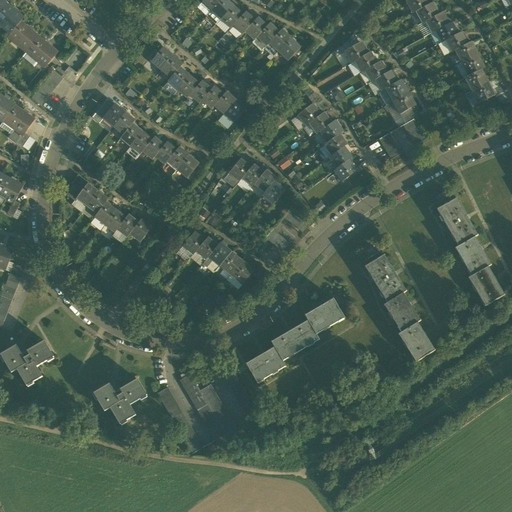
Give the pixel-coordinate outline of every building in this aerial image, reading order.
[(0,0),(0,9),(6,3),(8,0),(0,0)] [(207,17),(212,12),(223,0),(204,0),(202,2),(202,3),(197,8),(207,17)] [(223,0),(212,12),(221,20),(234,7),(226,0),(223,0)] [(274,4),(269,0),(266,0),(263,4),(270,9),(274,4)] [(412,14),(416,12),(429,5),(425,0),(410,0),(406,2),(412,14)] [(507,0),(500,0),(505,9),(510,6),(507,0)] [(2,28),(10,35),(21,21),(24,18),(18,13),(6,3),(0,9),(0,22),(4,26),(2,28)] [(422,24),(426,22),(439,15),(432,4),(429,5),(416,12),(422,24)] [(230,28),(230,29),(233,26),(243,16),(234,7),(221,20),(230,28)] [(212,12),(207,17),(216,26),(221,20),(212,12)] [(416,12),(412,14),(410,15),(416,27),(418,26),(422,24),(416,12)] [(243,16),(233,26),(242,35),(245,32),(255,21),(246,13),(243,16)] [(432,34),(435,32),(448,25),(442,13),(439,15),(426,22),(432,34)] [(245,32),(254,41),(257,38),(267,27),(258,19),(255,21),(245,32)] [(221,20),(216,26),(225,34),(230,28),(221,20)] [(313,29),(320,34),(326,25),(319,20),(313,29)] [(26,53),(28,51),(39,37),(33,32),(34,32),(21,21),(10,35),(9,35),(20,44),(18,47),(26,53)] [(422,24),(418,26),(424,38),(430,35),(432,34),(426,22),(422,24)] [(442,43),(445,41),(458,35),(452,23),(448,25),(435,32),(442,43)] [(492,31),(488,23),(483,26),(487,33),(492,31)] [(267,27),(257,38),(266,47),(269,44),(279,33),(270,24),(267,27)] [(238,39),(242,35),(233,26),(230,29),(229,31),(238,39)] [(269,44),(279,52),(291,39),(282,30),(279,33),(269,44)] [(432,34),(430,35),(436,46),(438,45),(442,43),(435,32),(432,34)] [(451,53),(455,51),(468,44),(461,33),(458,35),(445,41),(451,53)] [(7,38),(18,47),(20,44),(9,35),(7,38)] [(40,37),(39,37),(28,51),(38,60),(36,62),(44,69),(58,53),(52,47),(40,37)] [(264,49),(266,47),(257,38),(254,41),(252,43),(261,52),(264,49)] [(192,43),(186,39),(182,45),(188,49),(192,43)] [(301,48),(291,39),(279,52),(288,61),(301,48)] [(442,43),(438,45),(444,57),(451,53),(445,41),(442,43)] [(455,51),(461,64),(478,55),(471,42),(468,44),(455,51)] [(351,64),(355,62),(367,55),(360,43),(344,52),(351,64)] [(274,57),(279,52),(269,44),(266,47),(264,49),(274,57)] [(202,53),(199,47),(193,51),(197,57),(202,53)] [(151,62),(161,71),(173,57),(163,48),(151,62)] [(406,56),(402,49),(396,52),(400,59),(406,56)] [(26,53),(36,62),(38,60),(28,51),(26,53)] [(370,53),(367,55),(355,62),(361,73),(365,71),(377,64),(370,53)] [(461,64),(468,77),(481,70),(485,68),(478,55),(461,64)] [(161,71),(171,79),(180,68),(183,65),(173,57),(161,71)] [(381,62),(377,64),(365,71),(371,83),(375,81),(387,73),(381,62)] [(223,68),(219,64),(213,70),(218,74),(223,68)] [(468,77),(461,64),(456,67),(463,80),(465,79),(468,77)] [(58,67),(54,72),(63,80),(67,75),(58,67)] [(168,82),(178,90),(190,76),(180,68),(171,79),(168,82)] [(465,79),(472,92),(488,83),(481,70),(468,77),(465,79)] [(391,71),(387,73),(375,81),(382,92),(385,90),(397,83),(391,71)] [(59,84),(63,80),(54,72),(50,76),(58,84),(59,84)] [(50,76),(46,81),(55,88),(58,84),(50,76)] [(187,99),(190,96),(199,85),(190,76),(178,90),(187,99)] [(246,81),(241,76),(236,81),(241,86),(246,81)] [(264,84),(259,79),(252,86),(257,91),(264,84)] [(46,81),(43,85),(51,93),(55,88),(46,81)] [(375,81),(371,83),(368,85),(374,96),(379,94),(382,92),(375,81)] [(397,83),(385,90),(392,103),(408,93),(401,81),(397,83)] [(178,90),(168,82),(163,88),(172,96),(178,90)] [(199,104),(202,101),(211,90),(202,82),(199,85),(190,96),(199,104)] [(495,96),(488,83),(472,92),(478,105),(495,96)] [(36,86),(27,84),(26,91),(34,92),(36,86)] [(43,85),(39,90),(48,97),(51,93),(43,85)] [(212,109),(214,106),(224,95),(214,87),(211,90),(202,101),(212,109)] [(137,95),(130,89),(125,95),(132,101),(137,95)] [(39,90),(35,94),(44,101),(48,97),(39,90)] [(386,106),(392,103),(385,90),(382,92),(379,94),(386,106)] [(346,97),(342,91),(336,94),(340,100),(346,97)] [(214,106),(224,114),(236,101),(226,92),(224,95),(214,106)] [(478,105),(472,92),(464,95),(471,108),(478,105)] [(416,106),(408,93),(392,103),(400,115),(416,106)] [(9,101),(0,94),(0,121),(3,123),(15,106),(9,101)] [(40,106),(44,101),(35,94),(31,99),(40,106)] [(144,103),(139,98),(134,103),(140,108),(144,103)] [(108,99),(103,105),(110,111),(115,104),(108,99)] [(443,107),(439,100),(433,104),(436,110),(443,107)] [(246,109),(236,101),(224,114),(234,123),(246,109)] [(392,103),(386,106),(383,108),(387,113),(389,112),(398,129),(403,126),(405,125),(404,122),(400,115),(392,103)] [(125,113),(115,104),(110,111),(103,119),(103,120),(113,128),(113,127),(125,113)] [(15,105),(15,106),(3,123),(4,124),(6,121),(16,129),(14,131),(21,136),(22,137),(25,134),(35,120),(28,115),(15,105)] [(103,119),(110,111),(103,105),(92,118),(99,124),(103,120),(103,119)] [(298,116),(306,127),(309,124),(321,116),(313,105),(298,116)] [(364,112),(359,105),(353,110),(358,116),(364,112)] [(420,113),(416,106),(400,115),(404,122),(412,118),(420,113)] [(113,127),(123,136),(132,124),(135,121),(125,113),(113,127)] [(317,135),(320,132),(332,124),(324,113),(321,116),(309,124),(315,133),(317,135)] [(234,123),(224,114),(218,122),(228,130),(234,123)] [(109,132),(113,128),(103,120),(99,124),(109,132)] [(403,126),(407,131),(416,125),(413,120),(405,125),(403,126)] [(4,124),(14,131),(16,129),(6,121),(4,124)] [(320,132),(328,143),(340,135),(343,132),(335,121),(332,124),(320,132)] [(4,124),(3,123),(0,126),(0,127),(11,135),(14,131),(4,124)] [(121,139),(130,147),(142,133),(132,124),(123,136),(121,139)] [(310,137),(315,133),(309,124),(306,127),(303,128),(310,137)] [(419,130),(416,125),(407,131),(409,136),(419,130)] [(422,135),(419,130),(409,136),(412,141),(422,135)] [(16,143),(21,136),(14,131),(11,135),(9,138),(16,143)] [(140,155),(143,152),(152,141),(142,133),(130,147),(140,155)] [(16,143),(22,147),(29,137),(25,134),(22,137),(21,136),(16,143)] [(263,134),(255,140),(260,146),(268,140),(263,134)] [(379,140),(382,145),(392,139),(389,134),(384,137),(379,140)] [(328,143),(325,145),(332,156),(344,147),(347,145),(340,135),(328,143)] [(425,140),(422,135),(412,141),(415,146),(425,140)] [(22,147),(29,152),(36,142),(29,137),(22,147)] [(152,160),(155,157),(164,146),(154,138),(152,141),(143,152),(152,160)] [(382,145),(385,150),(395,144),(392,139),(382,145)] [(165,165),(167,162),(177,151),(167,143),(164,146),(155,157),(165,165)] [(385,150),(388,155),(398,149),(395,144),(385,150)] [(329,159),(332,156),(325,145),(319,150),(327,160),(329,159)] [(140,155),(130,147),(126,152),(135,160),(140,155)] [(329,159),(337,169),(349,160),(352,158),(344,147),(332,156),(329,159)] [(167,162),(177,170),(189,156),(179,148),(177,151),(167,162)] [(401,154),(398,149),(388,155),(391,160),(401,154)] [(105,155),(99,150),(94,156),(100,161),(105,155)] [(28,155),(21,156),(21,165),(29,165),(28,155)] [(199,164),(189,156),(177,170),(187,178),(195,169),(199,164)] [(291,165),(286,157),(277,164),(283,171),(291,165)] [(239,182),(242,179),(251,168),(241,159),(231,172),(229,174),(239,182)] [(357,171),(349,160),(337,169),(334,172),(342,182),(357,171)] [(252,188),(254,185),(264,174),(254,165),(251,168),(242,179),(252,188)] [(195,169),(187,178),(192,182),(199,172),(195,169)] [(221,177),(224,180),(229,174),(231,172),(228,169),(221,177)] [(296,175),(292,169),(286,174),(290,179),(296,175)] [(254,185),(265,193),(274,182),(276,179),(266,170),(264,174),(254,185)] [(2,174),(0,177),(0,194),(5,197),(4,200),(13,205),(15,201),(23,186),(16,182),(2,174)] [(234,188),(239,182),(229,174),(224,180),(234,188)] [(74,186),(82,192),(88,184),(88,185),(89,184),(79,177),(72,185),(74,186)] [(285,191),(274,182),(265,193),(262,196),(273,205),(285,191)] [(77,199),(87,207),(98,192),(88,185),(88,184),(82,192),(76,199),(77,199)] [(67,195),(75,200),(76,201),(77,199),(76,199),(82,192),(74,186),(67,195)] [(87,207),(97,215),(106,203),(108,200),(98,192),(87,207)] [(87,207),(77,199),(76,201),(75,200),(71,205),(82,213),(83,213),(87,207)] [(437,210),(458,247),(474,238),(477,236),(456,199),(449,203),(449,204),(446,205),(437,210)] [(7,214),(13,217),(17,210),(20,204),(15,201),(13,205),(7,214)] [(327,209),(321,202),(315,206),(321,214),(327,209)] [(95,218),(105,226),(116,211),(106,203),(97,215),(95,218)] [(83,213),(82,213),(92,221),(95,218),(97,215),(87,207),(83,213)] [(283,218),(288,222),(296,212),(291,208),(283,218)] [(210,214),(204,209),(199,215),(205,220),(210,214)] [(22,212),(17,210),(13,217),(17,220),(22,212)] [(115,233),(117,230),(126,219),(116,211),(105,226),(115,233)] [(300,216),(296,212),(288,222),(292,225),(300,216)] [(127,238),(130,235),(138,223),(128,216),(126,219),(117,230),(127,238)] [(304,220),(300,216),(292,225),(297,229),(304,220)] [(217,220),(211,217),(207,223),(214,227),(217,220)] [(95,218),(92,221),(90,224),(100,231),(105,226),(95,218)] [(141,220),(138,223),(130,235),(140,243),(151,228),(141,220)] [(309,224),(304,220),(297,229),(301,233),(309,224)] [(236,228),(231,223),(226,228),(232,233),(236,228)] [(117,230),(115,233),(112,237),(122,244),(127,238),(117,230)] [(265,239),(270,243),(278,234),(273,230),(265,239)] [(193,256),(196,252),(205,241),(195,233),(183,247),(193,256)] [(270,243),(274,247),(282,238),(278,234),(270,243)] [(196,252),(206,261),(208,258),(218,247),(208,238),(205,241),(196,252)] [(274,247),(279,250),(286,241),(282,238),(274,247)] [(455,249),(472,277),(488,268),(491,266),(474,238),(458,247),(455,249)] [(291,245),(286,241),(279,250),(283,254),(291,245)] [(208,258),(220,267),(231,253),(220,244),(218,247),(208,258)] [(0,268),(6,271),(9,263),(13,251),(6,248),(0,245),(0,268)] [(193,256),(183,247),(176,255),(187,263),(191,259),(193,256)] [(193,256),(191,259),(201,267),(204,263),(206,261),(196,252),(193,256)] [(223,270),(231,276),(243,262),(231,253),(220,267),(223,270)] [(91,261),(84,256),(77,266),(83,271),(91,261)] [(365,268),(387,304),(403,294),(406,292),(384,256),(365,268)] [(120,261),(115,257),(111,263),(116,267),(120,261)] [(215,273),(220,267),(208,258),(206,261),(204,263),(215,273)] [(254,271),(243,262),(231,276),(242,286),(254,271)] [(13,264),(11,270),(22,274),(24,268),(13,264)] [(265,271),(261,267),(253,277),(257,281),(265,271)] [(504,296),(488,268),(472,277),(469,279),(485,307),(494,302),(493,302),(496,300),(496,301),(504,296)] [(19,280),(22,274),(11,270),(10,273),(9,276),(19,280)] [(231,276),(223,270),(220,275),(227,281),(231,276)] [(17,285),(19,280),(9,276),(7,281),(17,285)] [(231,276),(227,281),(238,290),(242,286),(231,276)] [(15,290),(17,285),(7,281),(5,286),(15,290)] [(13,295),(15,290),(5,286),(3,291),(13,295)] [(167,287),(162,293),(167,297),(172,291),(167,287)] [(11,301),(13,295),(3,291),(1,297),(11,301)] [(384,306),(402,333),(417,324),(420,322),(403,294),(387,304),(384,306)] [(188,302),(180,295),(173,302),(180,309),(188,302)] [(0,302),(9,306),(11,301),(1,297),(0,298),(0,302)] [(305,316),(308,321),(316,335),(338,322),(337,320),(343,317),(333,300),(305,316)] [(0,308),(7,312),(9,306),(0,302),(0,308)] [(319,340),(316,335),(308,321),(271,343),(274,348),(282,362),(319,340)] [(435,352),(417,324),(402,333),(399,335),(416,363),(435,352)] [(17,370),(26,387),(42,378),(36,367),(53,358),(44,342),(27,352),(29,356),(24,359),(16,346),(1,355),(11,374),(17,370)] [(285,367),(282,362),(274,348),(246,365),(256,382),(262,378),(263,380),(285,367)] [(220,372),(223,377),(233,372),(230,367),(220,372)] [(223,377),(226,382),(236,377),(233,372),(223,377)] [(180,381),(183,386),(193,380),(190,375),(180,381)] [(226,382),(229,387),(239,382),(236,377),(226,382)] [(110,409),(120,425),(136,416),(130,406),(147,396),(137,380),(120,390),(123,394),(117,398),(109,385),(94,394),(104,412),(110,409)] [(183,386),(186,391),(196,385),(193,380),(183,386)] [(229,387),(232,392),(242,387),(239,382),(229,387)] [(186,391),(189,396),(199,390),(196,385),(186,391)] [(200,391),(203,397),(213,391),(210,386),(200,391)] [(232,392),(235,397),(245,392),(242,387),(232,392)] [(157,394),(160,399),(170,393),(167,388),(157,394)] [(189,396),(192,401),(202,395),(199,390),(189,396)] [(203,397),(207,402),(216,396),(213,391),(203,397)] [(235,397),(238,402),(248,397),(245,392),(235,397)] [(160,399),(163,404),(173,398),(170,393),(160,399)] [(192,401),(195,406),(205,400),(202,395),(192,401)] [(207,402),(210,408),(220,402),(216,396),(207,402)] [(238,402),(241,407),(251,402),(248,397),(238,402)] [(163,404),(166,409),(176,403),(173,398),(163,404)] [(195,406),(198,411),(208,405),(205,400),(195,406)] [(210,408),(213,413),(223,407),(220,402),(210,408)] [(241,407),(244,412),(253,407),(251,402),(241,407)] [(166,409),(169,414),(179,408),(176,403),(166,409)] [(198,411),(201,416),(211,410),(208,405),(198,411)] [(213,413),(216,419),(226,413),(223,407),(213,413)] [(244,412),(247,417),(256,412),(253,407),(244,412)] [(169,414),(172,419),(182,413),(179,408),(169,414)] [(201,416),(204,421),(214,415),(211,410),(201,416)] [(247,417),(250,422),(259,417),(256,412),(247,417)] [(172,419),(175,424),(185,418),(182,413),(172,419)] [(216,419),(219,424),(229,418),(226,413),(216,419)] [(204,421),(206,426),(217,420),(214,415),(204,421)] [(250,422),(252,427),(262,422),(259,417),(250,422)] [(175,424),(178,429),(188,423),(185,418),(175,424)] [(219,424),(223,430),(232,424),(229,418),(219,424)] [(206,426),(209,431),(219,425),(217,420),(206,426)] [(252,427),(255,432),(265,427),(262,422),(252,427)] [(178,429),(181,434),(191,428),(188,423),(178,429)] [(223,430),(226,435),(236,429),(232,424),(223,430)] [(209,431),(212,436),(222,430),(219,425),(209,431)] [(181,434),(184,439),(194,433),(191,428),(181,434)] [(226,435),(229,440),(239,435),(236,429),(226,435)] [(212,436),(215,441),(225,435),(222,430),(212,436)] [(184,439),(187,444),(197,438),(194,433),(184,439)] [(229,440),(232,446),(242,440),(239,435),(229,440)] [(187,444),(190,449),(200,443),(197,438),(187,444)] [(190,449),(193,454),(202,448),(200,443),(190,449)]
